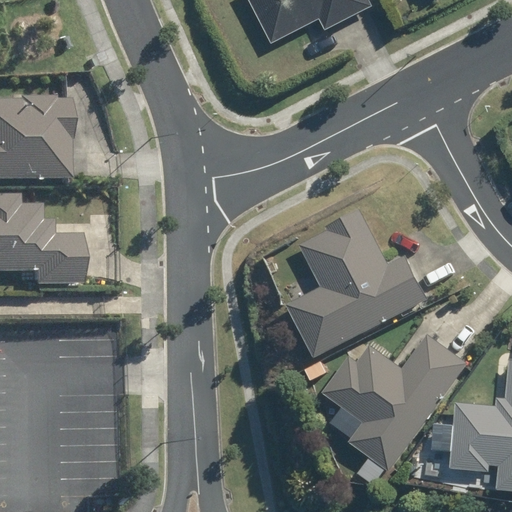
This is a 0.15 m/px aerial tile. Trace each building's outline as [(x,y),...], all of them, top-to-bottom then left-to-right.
[(379,7),(375,0),(255,0),(280,45),(327,21),(333,31),(379,7)] [(0,180),(72,180),(71,100),(55,100),(55,97),(0,97),(0,180)] [(0,273),(36,273),(36,286),(83,286),(83,235),(54,235),(54,220),(42,220),(42,205),(21,205),(21,195),(0,195),(0,273)] [(282,306),(310,359),(425,300),(402,256),(384,265),(355,210),(320,228),(322,232),(295,246),(317,288),(282,306)] [(385,472),(464,364),(424,335),(399,369),(366,345),(353,363),(345,357),(318,394),(359,423),(344,443),(385,472)] [(511,491),(511,360),(505,360),(501,399),(492,398),(491,407),(452,403),(446,469),(484,473),(485,466),(494,466),(492,490),(511,491)]
